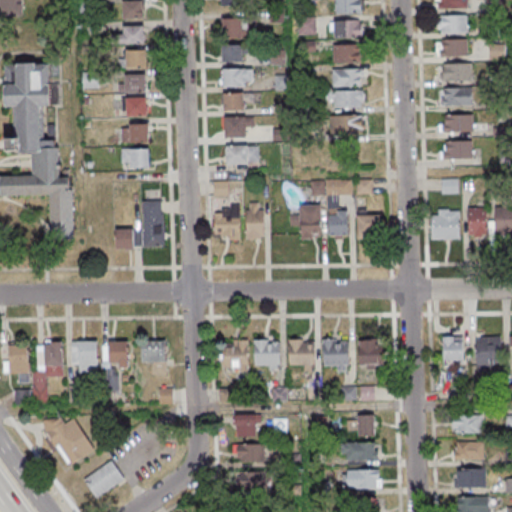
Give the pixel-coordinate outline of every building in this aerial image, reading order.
[(22,0),(0,0),(0,16),(22,16),(22,0)] [(143,0),(123,0),(123,18),(143,18),(143,0)] [(362,14),(361,0),(334,0),(335,14),(362,14)] [(468,0),(438,0),(439,9),(468,9),(468,0)] [(439,15),(439,34),(467,34),(467,15),(439,15)] [(298,17),(298,36),(316,36),(316,17),(298,17)] [(243,18),(222,18),(222,38),(243,38),(243,18)] [(332,20),(332,38),(363,38),(363,20),(332,20)] [(144,26),(122,26),(122,43),(144,43),(144,26)] [(439,40),(439,57),(467,57),(467,40),(439,40)] [(222,44),(222,62),(242,62),(242,44),(222,44)] [(361,62),(361,44),(332,44),(332,62),(361,62)] [(490,45),(490,61),(505,61),(505,45),(490,45)] [(125,66),(147,66),(147,49),(125,49),(125,66)] [(2,64),(48,63),(49,106),(40,107),(41,142),(52,141),(52,149),(56,148),(56,170),(66,170),(67,187),(69,187),(71,240),(48,240),(47,195),(0,195),(0,175),(30,175),(29,153),(16,154),(16,152),(3,152),(2,139),(12,138),(11,107),(2,107),(1,85),(3,86),(2,64)] [(472,63),(439,63),(439,80),(472,80),(472,63)] [(253,68),(222,68),(222,86),(253,86),(253,68)] [(332,68),(332,86),(364,86),(364,68),(332,68)] [(119,91),(146,91),(146,73),(119,73),(119,91)] [(441,105),(473,105),(473,87),(441,87),(441,105)] [(363,90),(328,90),(328,108),(363,107),(363,90)] [(245,92),(223,92),(223,110),(245,110),(245,92)] [(148,114),(148,96),(126,96),(126,114),(148,114)] [(473,114),(440,114),(440,132),(473,132),(473,114)] [(224,137),(245,137),(245,125),(253,125),(253,115),(224,115),(224,137)] [(330,115),(330,136),(364,136),(364,115),(330,115)] [(149,141),(149,123),(121,123),(121,141),(149,141)] [(442,159),(473,159),(473,140),(442,140),(442,159)] [(226,145),(226,164),(259,164),(259,144),(226,145)] [(122,167),(149,167),(149,147),(122,147),(122,167)] [(143,199),(143,246),(164,246),(164,199),(143,199)] [(264,238),(264,202),(246,202),(246,238),(264,238)] [(301,237),(321,237),(321,204),(300,204),(300,214),(291,214),(291,226),(301,226),(301,237)] [(511,234),(511,205),(494,206),(494,235),(511,234)] [(214,207),(214,237),(240,237),(240,207),(214,207)] [(328,208),(328,237),(347,237),(347,208),(328,208)] [(468,208),(468,237),(486,237),(486,208),(468,208)] [(431,211),(431,240),(460,240),(460,211),(431,211)] [(379,238),(379,212),(357,212),(357,238),(379,238)] [(116,228),(116,248),(134,248),(134,228),(116,228)] [(476,371),(493,371),(493,363),(502,363),(502,336),(476,336),(476,371)] [(442,337),(442,362),(465,362),(465,337),(442,337)] [(349,365),(349,338),(324,338),(324,365),(349,365)] [(254,365),(280,365),(280,339),(254,339),(254,365)] [(288,339),(288,363),(314,363),(314,339),(288,339)] [(384,339),(358,339),(358,367),(384,367),(384,339)] [(151,375),(167,375),(167,340),(140,340),(140,362),(151,362),(151,375)] [(72,372),(97,373),(97,342),(73,341),(72,372)] [(129,342),(105,341),(104,367),(128,368),(129,342)] [(62,378),(63,343),(36,342),(36,402),(44,403),(45,378),(62,378)] [(223,370),(248,370),(248,342),(223,342),(223,370)] [(30,346),(7,346),(7,376),(30,376),(30,346)] [(256,414),(235,414),(235,436),(256,436),(256,414)] [(375,435),(375,414),(349,414),(349,435),(375,435)] [(480,415),(453,415),(453,433),(480,433),(480,415)] [(68,467),(94,452),(76,419),(65,425),(60,416),(44,425),(68,467)] [(483,459),(483,441),(454,441),(454,459),(483,459)] [(343,460),(377,460),(377,442),(343,442),(343,460)] [(264,461),(264,443),(236,443),(236,461),(264,461)] [(97,498),(124,478),(111,460),(84,480),(97,498)] [(486,468),(456,468),(456,486),(486,486),(486,468)] [(381,489),(381,469),(346,469),(346,489),(381,489)] [(267,471),(242,471),(242,488),(267,488),(267,471)] [(487,511),(488,496),(457,496),(457,511),(487,511)]
